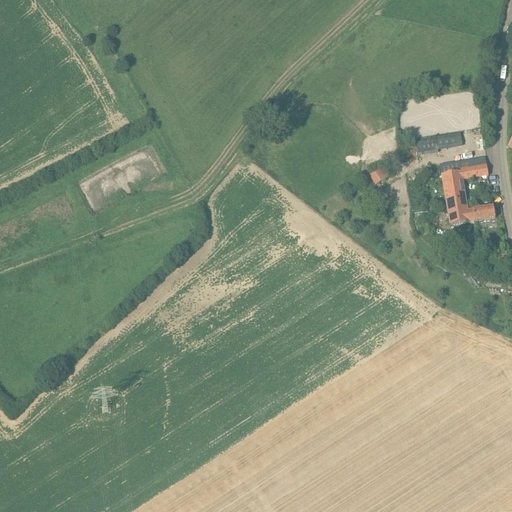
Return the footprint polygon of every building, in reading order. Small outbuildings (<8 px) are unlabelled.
[(436,139),(436,140),(438,153),(462,150),(460,136),(436,139)] [(418,157),(438,155),(438,153),(436,140),(416,143),(418,157)] [(440,166),(442,176),(459,173),(459,170),(486,166),(485,159),(440,166)] [(459,173),(442,176),(450,227),(495,219),(493,208),(468,212),(463,182),(488,177),(486,166),(459,170),(459,173)] [(370,177),(376,186),(387,179),(381,169),(370,177)]
